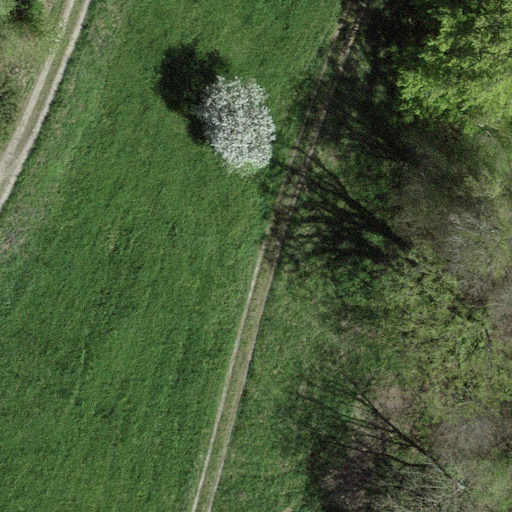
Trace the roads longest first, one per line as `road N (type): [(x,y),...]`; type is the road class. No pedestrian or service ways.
road 1 (track): [(199,511),(271,209),(357,0)]
road 2 (track): [(0,184),(79,0)]
